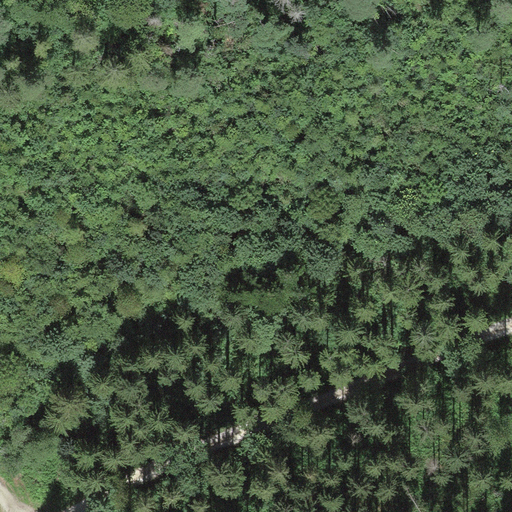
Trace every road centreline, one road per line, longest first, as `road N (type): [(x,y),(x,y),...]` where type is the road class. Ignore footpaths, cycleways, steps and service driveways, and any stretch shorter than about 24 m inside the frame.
road 1 (track): [(511,221),(462,203),(320,177),(130,171),(0,186)]
road 2 (track): [(69,511),(109,484),(511,323)]
